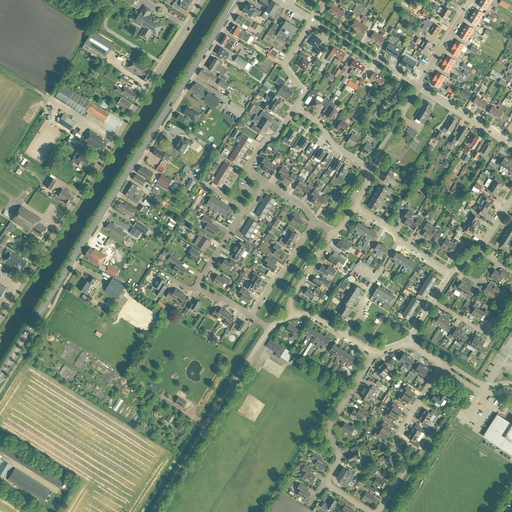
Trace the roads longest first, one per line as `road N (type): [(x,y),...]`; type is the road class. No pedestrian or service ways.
road 1 (primary): [(0,376),(228,11)]
road 2 (unclassified): [(0,320),(202,0)]
road 3 (unclassified): [(152,511),(269,328)]
road 4 (residential): [(377,511),(407,463),(397,438),(442,364)]
road 5 (residential): [(324,482),(336,459),(329,423),(373,353)]
road 6 (residential): [(354,206),(366,168),(295,106)]
road 7 (unclassified): [(416,84),(312,19)]
